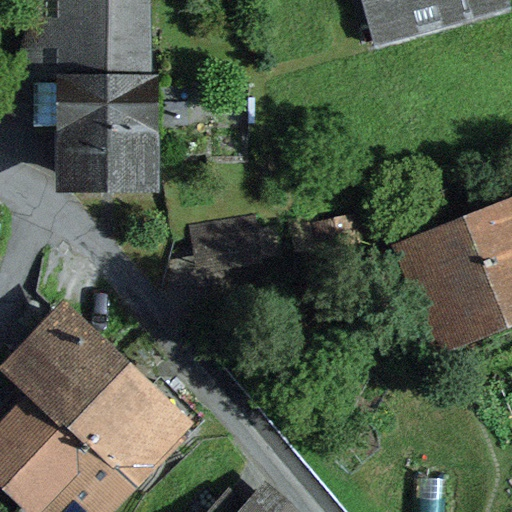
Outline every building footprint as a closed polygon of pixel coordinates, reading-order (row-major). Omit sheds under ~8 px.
[(68,127),(68,177),(147,177),(146,84),(145,69),(126,69),(126,33),(145,32),(145,0),(39,0),(11,107),(37,127),(68,127)] [(362,0),(374,41),(506,4),(504,0),(362,0)] [(511,210),(420,247),(428,268),(414,273),(423,295),(437,290),(452,329),(511,305),(511,210)] [(59,315),(3,373),(33,399),(127,481),(194,413),(165,385),(152,398),(144,393),(59,315)] [(95,511),(127,481),(33,399),(15,421),(3,411),(0,414),(0,464),(35,499),(21,511),(95,511)] [(286,511),(265,494),(248,511),(286,511)]
